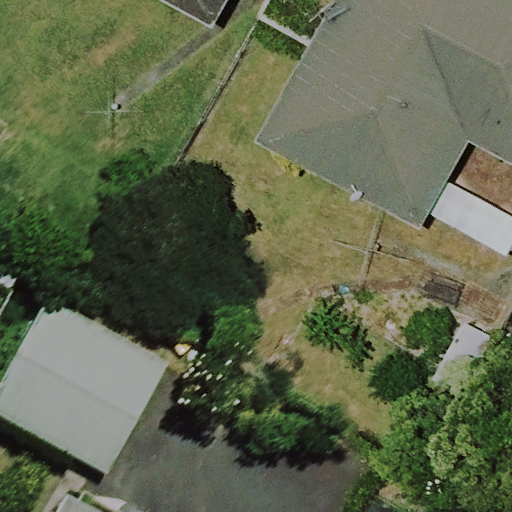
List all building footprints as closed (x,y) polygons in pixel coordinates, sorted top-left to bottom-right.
[(238,0),(180,0),(226,24),(238,0)] [(511,205),(459,177),(481,135),(511,151),(511,0),(357,0),(283,139),(436,221),(511,260),(511,205)] [(158,372),(31,303),(0,361),(0,427),(99,481),(158,372)] [(511,511),(511,342),(485,327),(403,473),(474,511),(511,511)] [(92,511),(58,493),(47,511),(92,511)]
